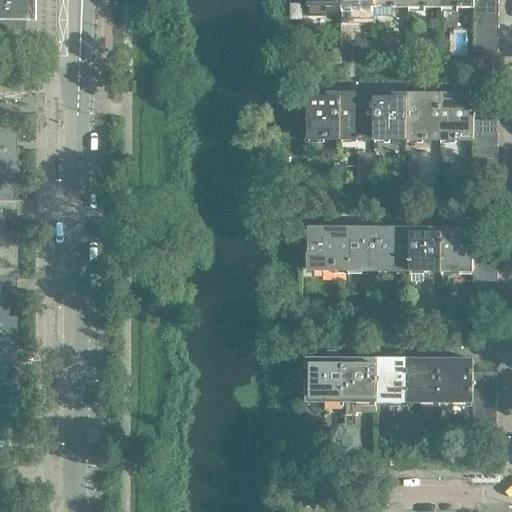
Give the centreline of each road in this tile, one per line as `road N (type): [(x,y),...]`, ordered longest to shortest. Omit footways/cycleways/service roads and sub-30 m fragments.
road 1 (tertiary): [(80,469),(82,86)]
road 2 (residential): [(511,493),(368,493)]
